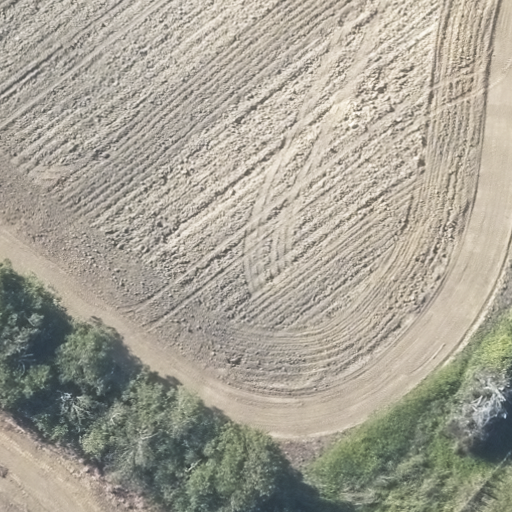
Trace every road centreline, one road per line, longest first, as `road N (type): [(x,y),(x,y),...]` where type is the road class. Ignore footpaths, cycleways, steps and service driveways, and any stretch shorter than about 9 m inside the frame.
road 1 (track): [(0,234),(191,355),(273,378),(355,341),(439,244),(459,77),(489,0)]
road 2 (track): [(102,511),(0,446)]
